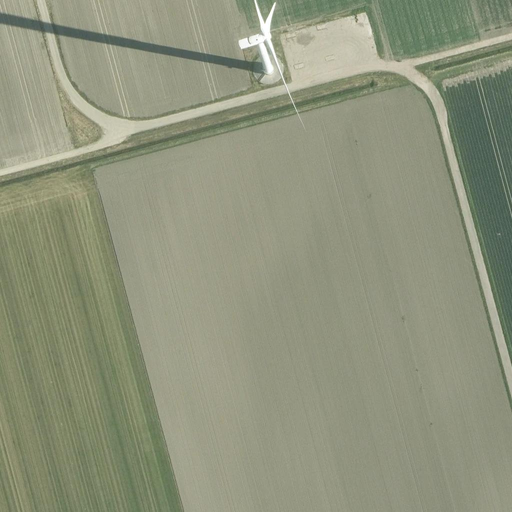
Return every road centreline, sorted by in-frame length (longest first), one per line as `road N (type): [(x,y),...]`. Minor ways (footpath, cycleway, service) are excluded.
road 1 (track): [(511,37),(127,127),(81,152),(0,173)]
road 2 (track): [(398,67),(435,102),(511,385)]
road 3 (track): [(40,0),(60,75),(74,96),(85,110),(127,127)]
